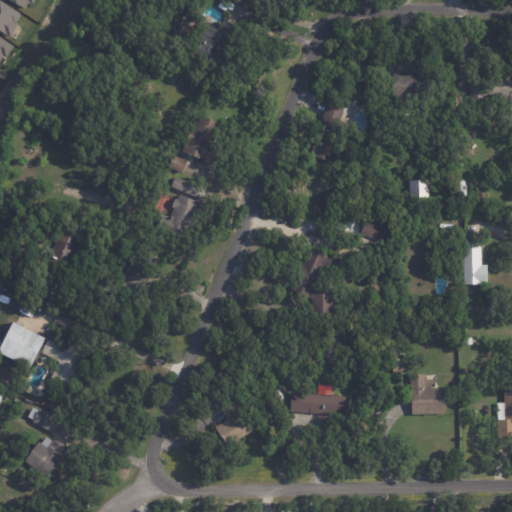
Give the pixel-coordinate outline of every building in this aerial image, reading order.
[(5,0),(27,8),(30,0),(5,0)] [(0,30),(9,35),(20,11),(0,1),(0,30)] [(226,20),(232,24),(223,37),(233,44),(220,61),(206,50),(205,51),(197,45),(200,41),(195,38),(207,22),(217,29),(224,18),(226,20)] [(0,61),(11,45),(0,37),(0,61)] [(393,76),(393,73),(408,74),(408,72),(430,74),(428,98),(417,97),(417,98),(409,97),(408,108),(394,107),(395,93),(391,93),(393,76)] [(470,105),(470,81),(491,81),(491,77),(511,77),(511,115),(503,115),(503,95),(486,96),(487,108),(470,108),(470,105)] [(340,102),(345,104),(340,120),(346,122),(343,133),(337,131),(333,144),(336,145),(331,161),(310,154),(316,135),(319,136),(325,117),(322,116),(328,99),(340,102)] [(213,129),(207,145),(216,149),(212,159),(206,157),(205,160),(182,151),(183,147),(186,148),(190,139),(186,137),(188,132),(189,133),(194,119),(197,121),(199,114),(221,122),(218,130),(214,128),(213,129)] [(460,146),(472,146),(472,152),(470,152),(470,154),(466,154),(466,151),(459,151),(460,146)] [(176,156),(187,161),(181,173),(167,166),(173,154),(176,156)] [(203,189),(199,198),(170,186),(174,176),(203,188),(203,189)] [(409,180),(428,179),(428,197),(409,197),(409,180)] [(487,191),(486,198),(481,198),(481,200),(477,200),(477,192),(475,192),(475,189),(477,189),(477,186),(483,187),(483,185),(487,186),(487,191)] [(196,201),(197,201),(195,206),(200,208),(187,239),(157,226),(162,214),(169,217),(173,207),(171,207),(175,198),(177,199),(179,194),(196,201)] [(376,234),(373,233),(371,237),(360,234),(365,218),(382,223),(380,228),(384,229),(382,236),(376,234)] [(74,254),(68,269),(61,266),(57,274),(44,268),(60,229),(81,237),(74,254)] [(476,284),(463,283),(464,242),(483,243),(483,258),(481,257),(481,264),(487,265),(486,280),(484,280),(484,285),(480,285),(480,284),(476,284)] [(337,258),(333,269),(327,267),(318,287),(333,288),(334,313),(313,314),(312,298),(293,289),(311,247),(337,258)] [(132,261),(141,254),(146,261),(137,267),(132,261)] [(15,323),(44,338),(29,368),(0,352),(0,345),(12,322),(15,323)] [(78,361),(72,374),(75,376),(68,390),(49,380),(58,361),(41,353),(48,339),(65,347),(71,334),(84,340),(77,355),(80,356),(78,361)] [(392,365),(402,366),(402,373),(392,372),(392,365)] [(425,375),(425,378),(424,378),(424,379),(431,379),(431,388),(445,388),(445,414),(411,415),(411,388),(410,388),(410,374),(425,374),(425,375)] [(511,438),(507,438),(497,438),(497,403),(504,403),(504,387),(511,387),(511,438)] [(333,415),(289,412),(291,391),(348,396),(346,417),(333,415)] [(216,426),(227,419),(219,407),(232,399),(252,431),(242,437),(240,434),(226,443),(216,426)] [(60,421),(53,433),(47,430),(46,432),(41,429),(42,427),(32,422),(40,408),(60,419),(60,421)] [(47,437),(51,441),(54,438),(65,446),(63,448),(67,451),(64,456),(63,455),(61,457),(62,458),(47,479),(24,461),(38,441),(41,443),(46,437),(47,437)]
